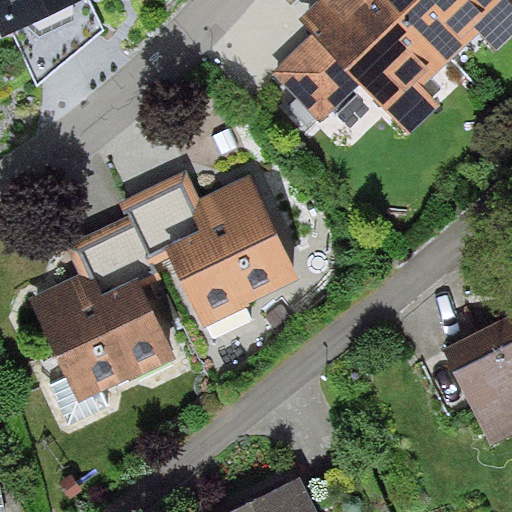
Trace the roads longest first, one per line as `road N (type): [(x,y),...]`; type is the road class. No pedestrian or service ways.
road 1 (residential): [(511,194),(311,361),(106,511)]
road 2 (residential): [(213,0),(154,73),(0,190)]
